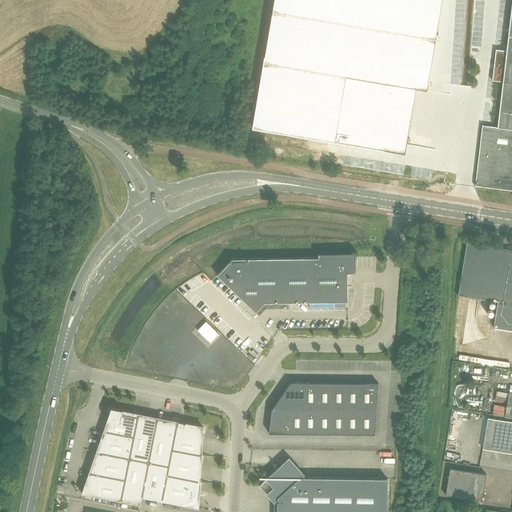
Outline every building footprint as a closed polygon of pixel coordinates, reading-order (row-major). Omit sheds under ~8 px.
[(273,0),(252,128),(383,150),(394,85),(416,88),(427,90),(441,0),(273,0)] [(511,0),(505,50),(495,49),(491,81),(502,82),(496,127),(482,125),(475,186),(511,190),(511,0)] [(498,328),(511,330),(511,248),(470,243),(463,295),(491,299),(489,315),(500,316),(498,328)] [(346,273),(352,273),(356,273),(355,253),(318,254),(318,258),(232,259),(217,275),(256,312),(262,305),(266,308),(288,308),(288,302),(348,302),(346,273)] [(197,330),(210,343),(219,334),(206,322),(197,330)] [(303,396),(304,382),(295,382),(291,382),(283,394),(283,393),(281,396),(303,396)] [(317,410),(318,382),(304,382),(303,396),(303,410),(317,410)] [(332,383),(318,382),(317,410),(331,410),(332,383)] [(345,410),(346,383),(332,383),(331,410),(345,410)] [(359,410),(360,383),(346,383),(345,410),(359,410)] [(360,383),(359,410),(376,410),(378,383),(360,383)] [(303,396),(281,396),(271,409),(291,410),(303,410),(303,396)] [(111,409),(109,419),(107,431),(104,430),(102,441),(99,452),(97,451),(95,462),(94,462),(92,473),(90,472),(88,483),(85,482),(82,493),(140,505),(142,497),(199,508),(199,497),(197,496),(200,481),(196,480),(199,469),(198,469),(201,454),(198,453),(200,443),(203,427),(193,425),(177,422),(176,423),(166,421),(166,420),(148,417),(137,415),(138,414),(121,411),(111,409)] [(291,410),(271,409),(270,421),(290,421),(291,410)] [(291,410),(290,421),(290,433),(303,434),(303,410),(291,410)] [(303,410),(303,434),(317,434),(317,410),(303,410)] [(317,410),(317,434),(331,434),(331,410),(317,410)] [(345,410),(331,410),(331,434),(345,434),(345,410)] [(359,410),(345,410),(345,434),(359,434),(359,410)] [(359,410),(359,434),(375,434),(376,410),(359,410)] [(511,450),(511,421),(487,417),(482,446),(511,450)] [(269,433),(290,433),(290,421),(270,421),(269,433)] [(277,498),(277,502),(276,511),(386,511),(387,479),(301,476),(303,474),(298,469),(290,460),(285,465),(284,463),(259,485),(274,501),(277,498)] [(481,499),(485,473),(449,467),(445,494),(481,499)]
